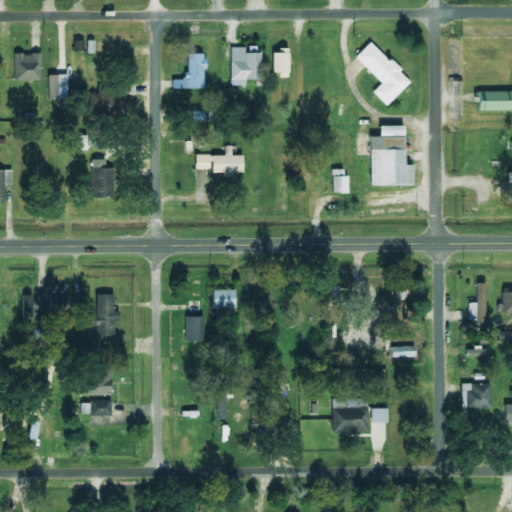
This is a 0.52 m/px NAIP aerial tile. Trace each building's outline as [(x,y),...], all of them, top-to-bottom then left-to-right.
[(86,54),(95,54),(95,41),(87,41),(86,54)] [(380,84),(371,92),(385,106),(409,82),(369,42),(354,58),(380,84)] [(260,52),(244,52),(244,48),(230,48),(230,86),(246,86),(246,81),(260,81),(260,52)] [(271,51),(271,74),(287,74),(287,51),(271,51)] [(39,80),(39,54),(13,54),(13,80),(39,80)] [(203,89),(203,54),(186,54),(186,80),(172,80),(172,89),(203,89)] [(48,99),(68,99),(67,74),(47,75),(48,99)] [(475,111),(511,110),(511,75),(511,92),(474,92),(475,111)] [(87,116),(125,115),(124,95),(134,95),(134,82),(118,82),(118,86),(96,86),(97,94),(87,95),(87,116)] [(368,137),(368,186),(411,186),(411,165),(403,165),(403,126),(379,126),(379,137),(368,137)] [(241,155),(194,155),(194,170),(210,170),(210,176),(241,176),(241,155)] [(112,198),(112,169),(102,169),(102,160),(90,160),(90,198),(112,198)] [(12,170),(0,169),(0,199),(5,199),(5,186),(12,186),(12,170)] [(331,193),(346,193),(346,173),(331,173),(331,193)] [(463,212),(474,212),(474,194),(463,194),(463,212)] [(408,281),(394,281),(394,309),(408,309),(408,281)] [(328,307),(338,307),(338,282),(328,282),(328,307)] [(197,283),(187,283),(187,328),(197,328),(197,283)] [(466,303),(466,326),(484,326),(484,283),(474,283),(474,303),(466,303)] [(234,290),(211,290),(211,308),(234,308),(234,290)] [(499,314),(511,314),(511,291),(499,291),(499,314)] [(287,308),(313,308),(313,292),(287,292),(287,308)] [(30,295),(19,296),(22,319),(32,318),(30,295)] [(83,316),(83,326),(95,326),(95,336),(113,336),(112,295),(95,295),(95,316),(83,316)] [(68,296),(49,296),(49,310),(68,310),(68,296)] [(185,342),(203,342),(204,317),(185,317),(185,342)] [(496,343),(511,343),(511,333),(496,333),(496,343)] [(414,357),(413,348),(390,348),(390,357),(414,357)] [(110,370),(85,370),(85,395),(110,395),(110,370)] [(488,384),(460,384),(460,409),(488,409),(488,384)] [(365,399),(331,399),(331,433),(365,433),(365,399)] [(109,401),(88,401),(88,417),(109,417),(109,401)] [(511,405),(503,405),(503,424),(511,424),(511,405)] [(386,409),(370,409),(370,424),(386,424),(386,409)] [(249,429),(266,429),(266,411),(249,410),(249,429)]
